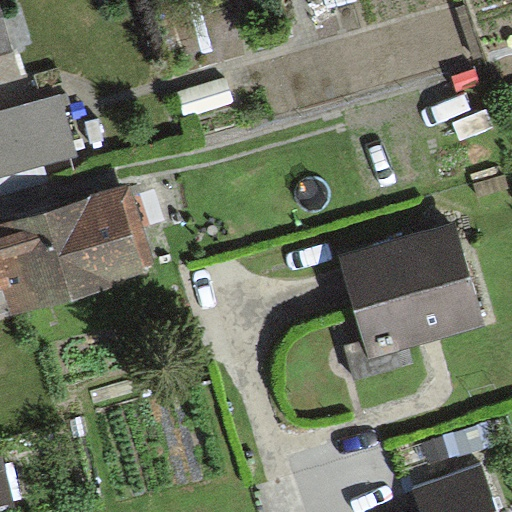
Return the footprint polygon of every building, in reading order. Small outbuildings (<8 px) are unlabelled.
[(0,58),(10,56),(0,18),(0,58)] [(0,187),(71,169),(54,106),(0,120),(0,187)] [(0,302),(18,298),(20,303),(117,279),(94,190),(0,213),(0,302)] [(339,266),(363,350),(479,318),(455,234),(339,266)] [(491,511),(483,485),(413,508),(414,511),(491,511)]
